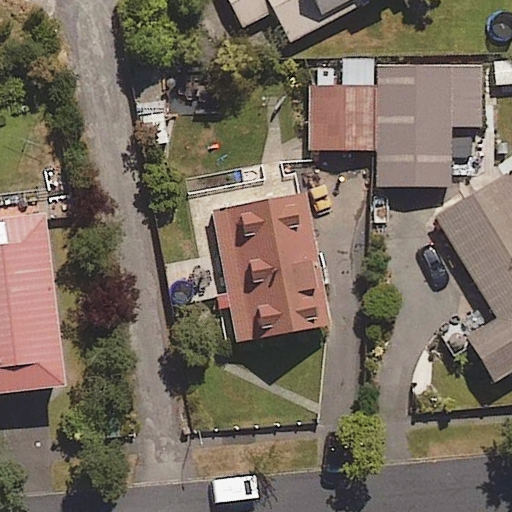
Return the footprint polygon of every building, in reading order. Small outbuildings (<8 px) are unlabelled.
[(225,0),(239,25),(265,12),(284,48),(325,26),(362,7),(358,1),(359,0),(225,0)] [(306,66),(306,152),(372,152),(372,114),(371,65),(306,66)] [(371,65),(372,114),(372,152),(372,189),(443,188),(443,130),(482,129),(481,65),(371,65)] [(133,154),(171,152),(167,103),(130,105),(133,154)] [(226,343),(318,330),(296,177),(189,192),(199,259),(214,257),(226,343)] [(487,385),(511,369),(511,191),(504,178),(432,222),(494,321),(460,342),(487,385)] [(0,395),(55,390),(38,210),(0,213),(0,395)]
